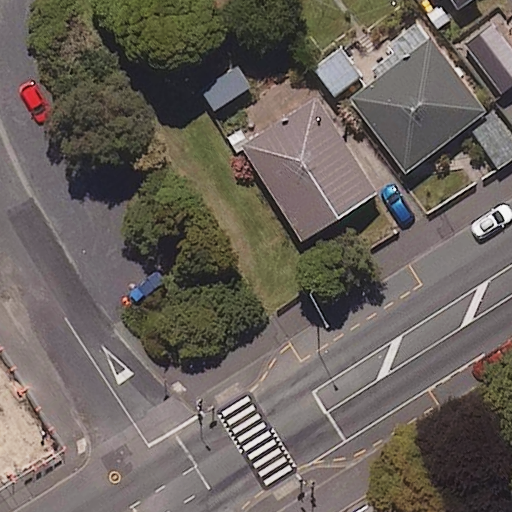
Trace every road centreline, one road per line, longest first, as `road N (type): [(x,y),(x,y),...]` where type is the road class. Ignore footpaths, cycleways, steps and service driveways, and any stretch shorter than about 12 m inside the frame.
road 1 (secondary): [(178,493),(511,281)]
road 2 (residential): [(0,213),(178,493)]
